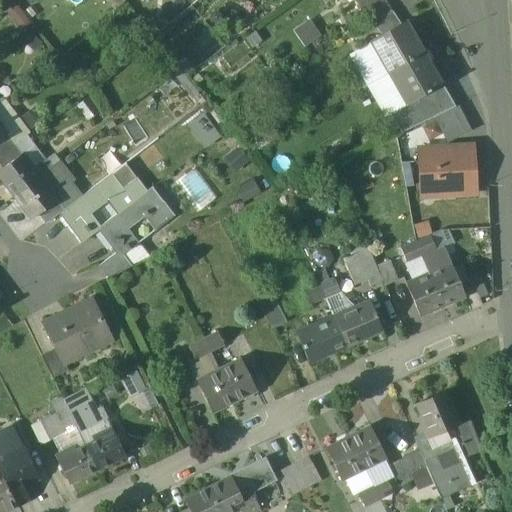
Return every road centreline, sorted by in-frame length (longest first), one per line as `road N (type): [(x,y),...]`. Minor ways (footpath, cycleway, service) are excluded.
road 1 (residential): [(86,511),(511,315)]
road 2 (residential): [(498,63),(511,315)]
